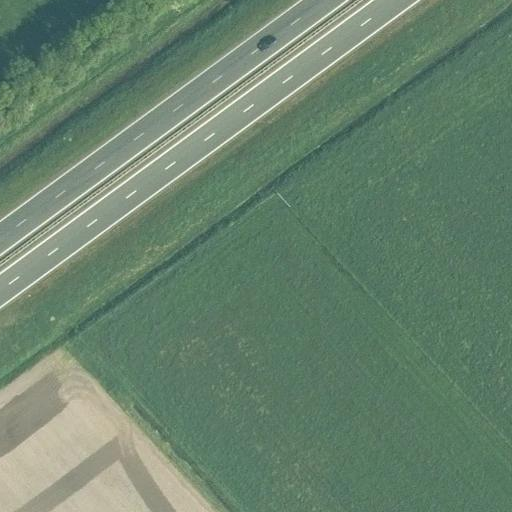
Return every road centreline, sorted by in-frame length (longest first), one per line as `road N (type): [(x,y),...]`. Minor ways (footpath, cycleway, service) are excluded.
road 1 (trunk): [(0,292),(398,0)]
road 2 (trunk): [(328,0),(0,241)]
